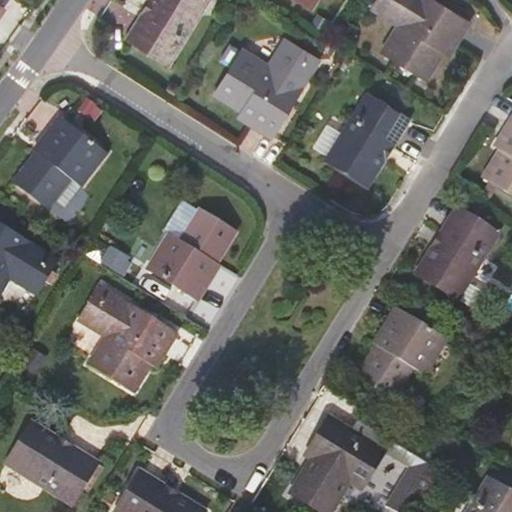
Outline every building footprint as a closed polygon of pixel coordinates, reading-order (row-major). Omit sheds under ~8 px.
[(201,0),(145,0),(125,34),(165,59),(201,0)] [(466,16),(440,0),(371,0),(370,1),(398,18),(381,45),(425,73),(442,47),(446,49),(466,16)] [(317,54),(284,33),(268,60),(240,44),(212,87),(239,105),(237,110),(269,130),(317,54)] [(405,118),(365,93),(339,134),(324,125),(310,147),(325,156),(324,158),(365,183),(405,118)] [(511,110),(492,142),(496,146),(481,171),(511,190),(511,110)] [(102,150),(56,115),(32,145),(34,148),(11,177),(44,202),(49,197),(60,204),(102,150)] [(495,229),(454,202),(414,268),(454,294),(468,303),(479,287),(464,278),(495,229)] [(232,227),(198,206),(179,237),(167,230),(145,264),(195,295),(216,261),(213,258),(232,227)] [(54,257),(0,223),(0,285),(7,274),(34,290),(54,257)] [(173,330),(99,284),(78,317),(104,333),(88,359),(131,387),(148,361),(153,364),(173,330)] [(441,333),(392,303),(371,336),(375,339),(355,372),(389,392),(410,361),(421,368),(441,333)] [(43,345),(31,337),(15,363),(25,369),(28,370),(43,345)] [(352,431),(328,417),(313,441),(320,445),(312,458),(290,494),(308,505),(311,501),(315,503),(313,508),(319,511),(330,511),(339,498),(336,497),(348,477),(363,486),(385,452),(402,463),(415,442),(364,411),(352,431)] [(93,457),(29,418),(4,458),(69,497),(93,457)] [(312,458),(320,445),(313,441),(305,454),(312,458)] [(415,442),(402,463),(413,470),(389,508),(395,511),(413,511),(445,461),(415,442)] [(199,511),(202,508),(136,467),(111,507),(119,511),(199,511)] [(511,511),(511,493),(488,479),(467,511),(511,511)]
